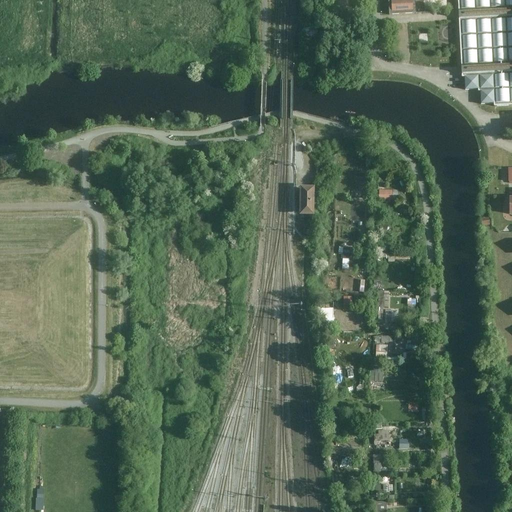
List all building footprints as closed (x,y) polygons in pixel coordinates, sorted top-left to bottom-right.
[(388,0),(389,15),(415,14),(415,3),(424,3),(423,0),(388,0)] [(511,0),(458,0),(461,78),(466,78),(465,94),(481,94),(481,107),(511,106),(511,0)] [(312,190),(299,190),(298,218),(312,218),(312,190)] [(381,200),(395,200),(395,190),(381,190),(381,200)] [(381,231),(395,234),(397,222),(383,219),(381,231)] [(388,322),(382,322),(382,332),(398,332),(398,309),(388,309),(388,322)] [(373,381),(385,381),(386,365),(373,365),(373,381)]
